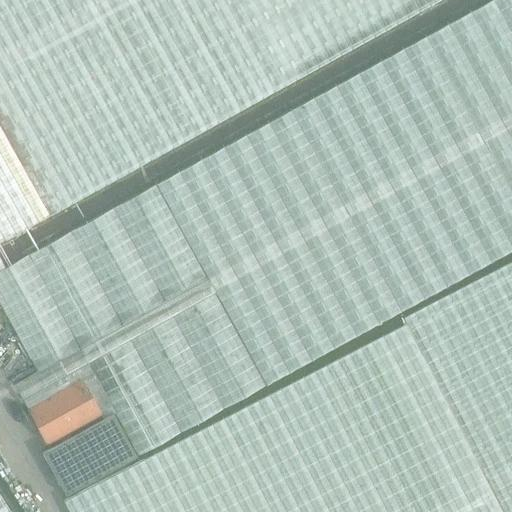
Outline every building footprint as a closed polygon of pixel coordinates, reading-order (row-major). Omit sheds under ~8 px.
[(0,0),(0,305),(36,371),(13,384),(26,408),(81,378),(98,410),(109,404),(137,456),(511,250),(511,0),(492,0),(4,268),(0,261),(0,242),(438,0),(0,0)] [(511,511),(511,262),(473,282),(401,321),(403,324),(301,375),(251,402),(65,504),(69,511),(511,511)] [(101,415),(98,410),(81,378),(26,408),(47,446),(58,439),(101,415)] [(111,415),(60,443),(41,454),(65,497),(104,474),(135,457),(111,415)] [(0,511),(8,511),(0,499),(0,511)]
